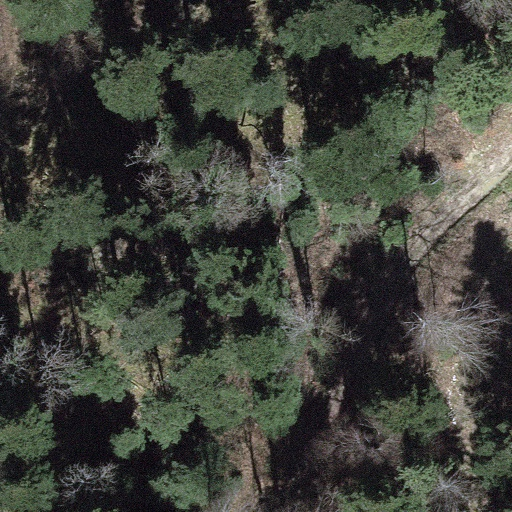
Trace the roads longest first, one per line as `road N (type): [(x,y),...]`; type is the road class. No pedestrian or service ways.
road 1 (track): [(511,152),(354,351),(272,511)]
road 2 (track): [(484,511),(480,368),(511,222)]
